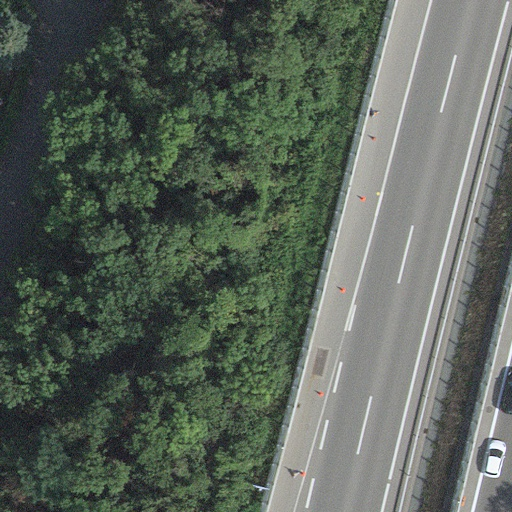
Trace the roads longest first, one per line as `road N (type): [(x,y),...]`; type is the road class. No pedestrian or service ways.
road 1 (motorway): [(468,0),(341,511)]
road 2 (residential): [(0,220),(71,0)]
